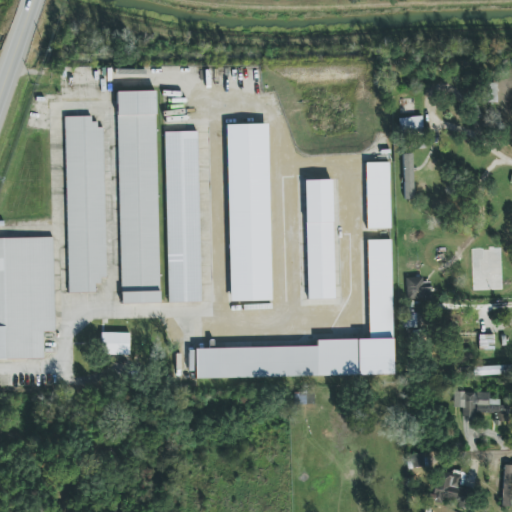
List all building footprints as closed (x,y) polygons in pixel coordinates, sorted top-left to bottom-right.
[(497,83),(485,83),(485,102),(497,103),(497,83)] [(117,92),(121,304),(160,303),(155,91),(117,92)] [(106,278),(103,127),(94,128),(94,117),(65,117),(68,294),(98,293),(97,278),(106,278)] [(422,117),(399,118),(399,133),(423,132),(422,117)] [(268,124),(226,125),(229,302),(271,301),(268,124)] [(168,303),(201,303),(197,132),(165,132),(168,303)] [(404,199),(414,199),(412,154),(403,154),(404,199)] [(390,229),(389,163),(365,163),(367,229),(390,229)] [(335,299),(331,180),(304,180),(308,299),(335,299)] [(0,359),(43,359),(43,332),(54,331),(53,238),(0,238),(0,359)] [(196,349),(196,378),(393,375),(391,240),(367,240),(369,339),(316,340),(316,347),(196,349)] [(406,279),(406,300),(431,301),(432,279),(406,279)] [(129,355),(130,333),(101,333),(101,354),(129,355)] [(493,335),(479,335),(479,351),(493,350),(493,335)] [(510,375),(510,366),(473,367),(473,376),(510,375)] [(314,392),(294,391),(294,404),(314,405),(314,392)] [(509,422),(509,406),(499,406),(499,399),(489,399),(489,394),(459,393),(459,397),(454,397),(454,408),(462,408),(462,414),(497,415),(496,421),(509,422)] [(405,456),(408,469),(425,467),(423,453),(405,456)] [(511,465),(503,465),(502,502),(511,502),(511,465)] [(442,500),(469,505),(472,490),(462,488),(464,475),(438,471),(432,502),(441,504),(442,500)]
